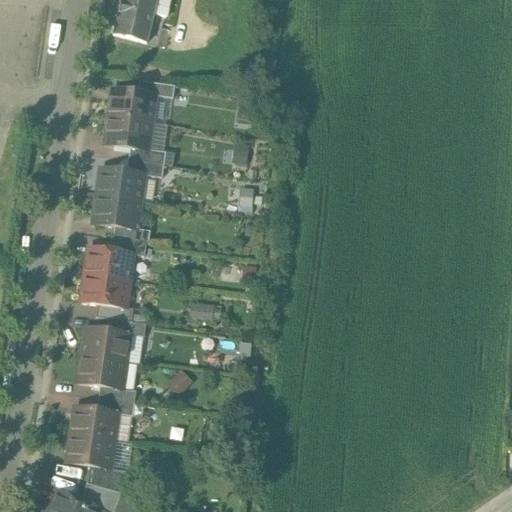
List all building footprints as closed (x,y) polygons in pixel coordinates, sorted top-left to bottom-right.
[(121,0),(113,37),(146,45),(153,16),(166,19),(170,0),(121,0)] [(174,88),(139,83),(137,95),(155,97),(155,98),(173,101),(174,88)] [(137,95),(111,91),(108,119),(151,125),(155,98),(155,97),(137,95)] [(252,102),(238,100),(235,119),(249,121),(252,102)] [(151,125),(108,119),(104,147),(130,151),(147,153),(148,152),(151,125)] [(249,148),(234,145),(231,164),(246,167),(249,148)] [(165,154),(148,152),(147,153),(130,151),(128,162),(164,167),(164,166),(165,154)] [(174,155),(165,154),(164,166),(172,167),(174,155)] [(164,167),(128,162),(127,174),(144,177),(144,178),(162,180),(162,179),(163,170),(164,167)] [(174,172),(163,170),(162,179),(173,181),(174,172)] [(127,174),(100,171),(96,198),(140,204),(144,178),(144,177),(127,174)] [(250,212),(251,189),(239,188),(237,211),(250,212)] [(140,204),(96,198),(92,226),(114,229),(136,232),(136,231),(140,204)] [(150,233),(136,231),(136,232),(114,229),(113,240),(112,241),(146,246),(148,246),(150,233)] [(146,246),(112,241),(113,240),(111,240),(109,253),(132,256),(132,257),(144,259),(146,246)] [(109,253),(89,250),(85,278),(129,284),(132,257),(132,256),(109,253)] [(129,284),(85,278),(81,305),(97,308),(125,312),(125,310),(129,284)] [(213,307),(191,305),(189,320),(211,323),(213,307)] [(125,312),(97,308),(95,320),(110,322),(110,321),(131,324),(133,311),(125,310),(125,312)] [(131,324),(110,321),(110,322),(108,333),(129,336),(129,337),(143,339),(146,326),(131,324)] [(108,333),(85,330),(81,358),(125,364),(129,337),(129,336),(108,333)] [(125,364),(81,358),(77,385),(100,389),(121,392),(121,391),(125,364)] [(192,384),(181,372),(167,386),(178,398),(192,384)] [(136,393),(121,391),(121,392),(100,389),(98,401),(134,406),(136,393)] [(134,406),(98,401),(97,412),(117,415),(117,416),(132,419),(134,406)] [(146,407),(134,406),(132,419),(144,420),(146,407)] [(97,412),(74,409),(70,437),(114,443),(117,416),(117,415),(97,412)] [(114,443),(70,437),(66,465),(89,468),(110,471),(114,443)] [(110,471),(89,468),(86,486),(121,495),(126,474),(110,471)] [(114,511),(121,495),(86,486),(80,502),(103,511),(114,511)] [(103,511),(80,502),(59,493),(50,511),(103,511)]
